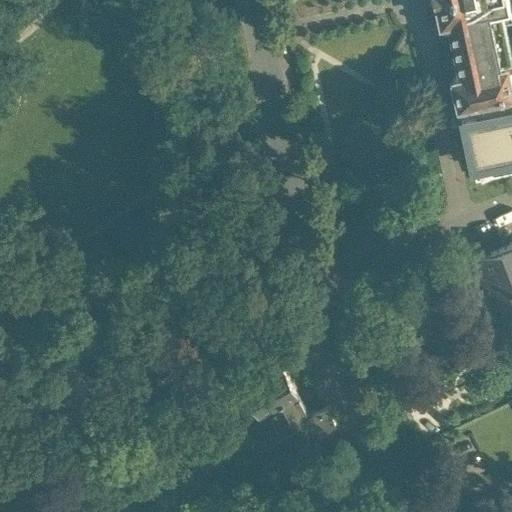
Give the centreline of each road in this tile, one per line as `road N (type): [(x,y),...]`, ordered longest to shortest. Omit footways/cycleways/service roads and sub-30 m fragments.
road 1 (residential): [(318,288),(255,0)]
road 2 (residential): [(410,511),(318,288)]
road 3 (residential): [(465,224),(415,0)]
road 4 (residential): [(465,224),(318,288)]
